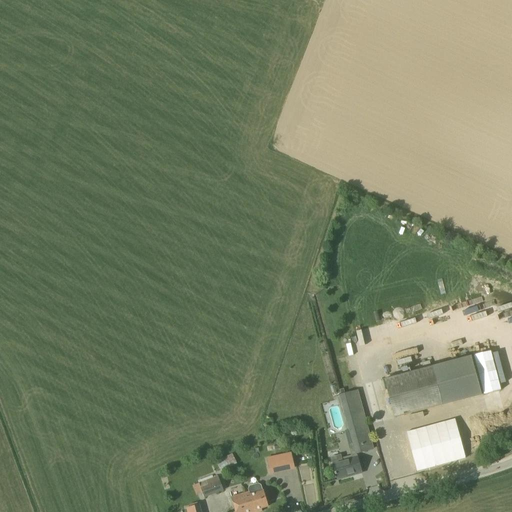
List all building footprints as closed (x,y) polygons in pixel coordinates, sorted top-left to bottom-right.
[(498,331),(511,328),(511,320),(511,316),(496,319),(498,331)] [(493,317),(474,322),(476,330),(467,332),(468,338),(496,330),(493,317)] [(456,330),(472,327),(471,322),(455,325),(456,330)] [(413,358),(399,361),(402,374),(416,371),(413,358)] [(459,361),(385,380),(395,418),(469,399),(459,361)] [(348,430),(355,455),(374,450),(367,425),(348,430)] [(270,475),(295,469),(292,452),(266,458),(270,475)] [(231,467),(226,457),(217,462),(221,471),(231,467)] [(362,474),(357,457),(333,464),(337,480),(362,474)] [(205,498),(224,491),(218,476),(213,478),(212,475),(198,481),(199,484),(193,486),(197,495),(203,493),(205,498)] [(248,489),(249,492),(244,494),(248,507),(253,506),(255,511),(262,511),(261,509),(268,507),(264,491),(263,492),(261,485),(258,484),(250,486),(248,489)] [(248,507),(244,494),(231,498),(235,511),(255,511),(253,506),(248,507)]
